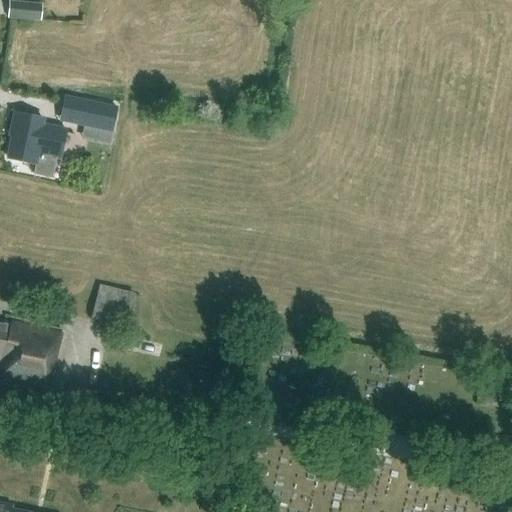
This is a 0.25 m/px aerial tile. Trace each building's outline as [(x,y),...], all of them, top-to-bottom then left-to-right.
[(42,4),(9,1),(7,17),(41,20),(42,4)] [(117,107),(89,101),(83,126),(112,132),(117,107)] [(14,113),(11,129),(14,130),(8,159),(36,164),(34,174),(52,178),(56,157),(60,158),(66,130),(42,125),(43,119),(14,113)] [(133,319),(137,289),(96,284),(93,315),(133,319)] [(9,325),(0,322),(0,383),(46,394),(62,331),(11,318),(9,325)] [(99,373),(96,394),(110,396),(112,375),(99,373)] [(0,406),(43,417),(45,408),(0,397),(0,398),(0,406)] [(26,511),(12,509),(12,506),(0,503),(0,511),(26,511)]
